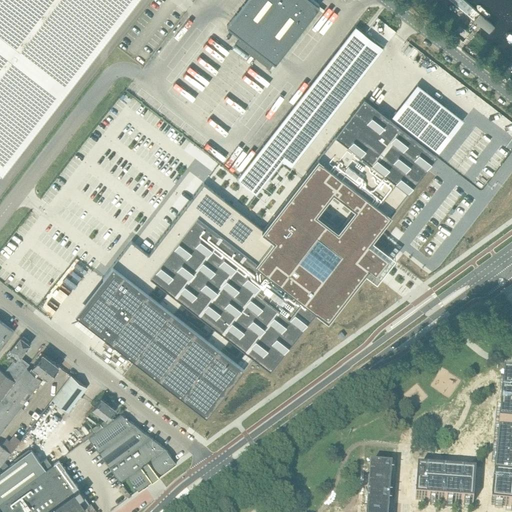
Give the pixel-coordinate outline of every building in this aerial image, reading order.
[(0,0),(0,169),(2,171),(134,0),(0,0)] [(275,62),(319,5),(313,0),(245,0),(227,25),(227,26),(241,36),(236,43),(269,69),(274,62),(275,62)] [(447,0),(488,29),(491,30),(495,29),(497,25),(498,20),(495,17),(471,0),(447,0)] [(148,253),(131,240),(103,277),(126,295),(99,331),(206,414),(252,356),(270,370),(316,311),(328,320),(375,259),(364,249),(437,155),(364,98),(263,228),(204,182),(148,253)] [(446,106),(422,137),(431,144),(455,113),(446,106)] [(0,348),(14,331),(0,320),(0,348)] [(0,383),(0,384),(0,401),(5,395),(26,367),(29,364),(20,356),(30,344),(28,342),(29,341),(23,337),(22,338),(20,336),(6,354),(11,358),(10,360),(12,362),(4,372),(0,377),(0,383)] [(26,367),(5,395),(20,407),(41,380),(45,374),(49,377),(58,365),(42,353),(29,370),(26,367)] [(65,383),(64,384),(80,396),(80,395),(87,387),(71,375),(65,383)] [(494,476),(491,505),(494,505),(495,505),(497,505),(497,503),(502,504),(502,506),(511,507),(511,506),(511,380),(503,379),(503,383),(502,386),(504,386),(504,391),(502,391),(500,412),(499,417),(499,423),(498,431),(497,437),(497,444),(496,450),(495,458),(495,464),(494,471),(494,476)] [(0,465),(11,452),(0,443),(0,433),(20,407),(5,395),(0,401),(0,465)] [(101,398),(95,406),(93,408),(107,419),(115,409),(101,398)] [(143,431),(120,414),(95,432),(88,437),(121,482),(128,477),(128,476),(165,448),(143,431)] [(176,463),(165,448),(128,476),(128,477),(139,491),(176,463)] [(0,501),(48,466),(51,464),(47,459),(40,463),(31,450),(9,465),(1,471),(0,471),(0,501)] [(364,511),(388,511),(392,458),(392,456),(389,456),(388,455),(388,456),(386,456),(386,457),(381,457),(381,455),(369,454),(369,458),(366,458),(366,465),(368,465),(368,467),(364,511)] [(0,501),(0,510),(1,511),(75,511),(85,506),(89,502),(79,487),(65,469),(59,460),(53,464),(52,465),(51,464),(48,466),(0,501)] [(417,469),(415,499),(430,501),(435,501),(438,501),(447,502),(452,502),(455,502),(464,503),(469,503),(472,504),(473,504),(474,491),(474,487),(475,473),(474,473),(472,473),(466,472),(457,472),(455,471),(449,471),(437,470),(432,470),(417,469)] [(119,488),(124,495),(128,492),(123,485),(119,488)]
